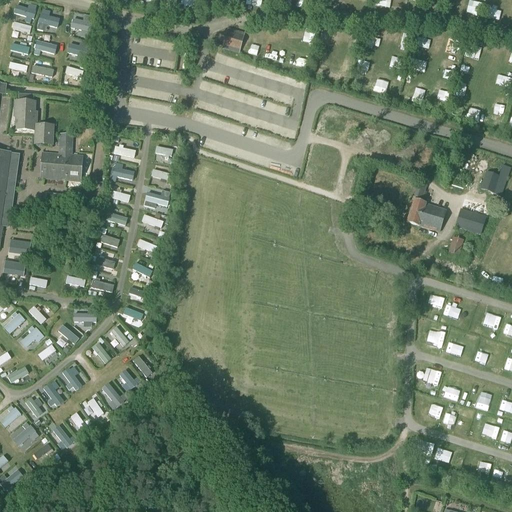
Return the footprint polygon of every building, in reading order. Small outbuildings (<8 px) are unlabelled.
[(34,16),(19,10),(17,16),(32,21),(34,16)] [(41,19),(39,25),(54,30),(56,24),(41,19)] [(75,22),(73,28),(90,33),(92,27),(75,22)] [(12,31),(30,35),(32,28),(14,24),(12,31)] [(228,30),(222,51),(239,56),(240,53),(245,34),(240,33),(228,30)] [(36,45),(34,51),(49,55),(51,49),(36,45)] [(12,46),(11,52),(29,55),(30,49),(12,46)] [(71,46),(69,52),(86,58),(88,52),(71,46)] [(10,64),(9,70),(26,74),(28,68),(10,64)] [(33,67),(31,74),(52,79),(54,72),(33,67)] [(67,68),(65,75),(74,78),(73,80),(77,81),(78,79),(81,80),(83,73),(67,68)] [(13,130),(13,131),(35,132),(36,126),(36,120),(34,120),(35,103),(15,102),(14,113),(16,113),(16,123),(15,122),(15,125),(16,125),(15,130),(13,130)] [(35,132),(35,146),(35,144),(41,144),(41,146),(52,146),(53,127),(36,126),(35,132)] [(73,136),(62,135),(61,148),(72,149),(73,136)] [(120,146),(119,149),(115,148),(114,155),(134,159),(136,152),(123,150),(123,147),(120,146)] [(43,154),(40,181),(80,184),(83,158),(71,157),(72,149),(61,148),(61,156),(43,154)] [(156,148),(155,155),(165,157),(164,159),(169,160),(169,158),(172,158),(173,151),(156,148)] [(0,245),(2,227),(0,227),(2,218),(10,219),(12,202),(10,202),(12,186),(6,185),(11,154),(0,152),(0,245)] [(481,191),(501,197),(510,169),(502,167),(498,178),(486,174),(481,191)] [(112,171),(111,177),(129,181),(130,176),(112,171)] [(151,178),(161,181),(160,183),(165,184),(165,182),(167,182),(169,175),(153,171),(151,178)] [(413,201),(406,224),(438,233),(445,211),(421,203),(426,188),(416,185),(411,200),(413,201)] [(111,199),(129,204),(130,197),(113,193),(111,199)] [(46,194),(45,205),(62,206),(63,196),(46,194)] [(147,201),(163,206),(165,199),(149,194),(147,201)] [(480,236),(485,219),(461,211),(455,228),(480,236)] [(108,214),(106,222),(125,227),(128,220),(108,214)] [(142,223),(161,230),(164,223),(144,216),(142,223)] [(120,241),(103,236),(101,244),(117,249),(120,241)] [(459,256),(461,248),(463,241),(453,238),(449,248),(450,248),(448,254),(459,256)] [(152,254),(155,255),(158,248),(140,241),(137,248),(149,253),(148,255),(151,257),(152,254)] [(8,261),(24,264),(25,257),(9,254),(8,261)] [(115,263),(104,260),(104,258),(100,257),(99,259),(98,259),(96,266),(113,271),(115,263)] [(135,264),(132,271),(149,279),(152,273),(135,264)] [(5,277),(21,280),(22,273),(6,270),(5,277)] [(65,284),(84,288),(86,281),(67,277),(65,284)] [(28,285),(45,289),(47,282),(29,278),(28,285)] [(114,286),(99,283),(100,281),(96,280),(96,282),(93,281),(91,289),(112,294),(114,286)] [(150,295),(130,289),(129,295),(137,297),(136,300),(140,302),(141,299),(148,301),(150,295)] [(29,313),(41,326),(46,321),(34,308),(29,313)] [(123,316),(134,320),(133,322),(136,323),(137,321),(140,323),(143,316),(126,309),(123,316)] [(96,325),(97,319),(81,314),(79,321),(96,325)] [(9,327),(13,332),(24,322),(20,317),(9,327)] [(74,346),(79,340),(62,327),(58,332),(69,341),(66,344),(70,347),(72,344),(74,346)] [(123,349),(129,344),(116,329),(110,333),(113,336),(110,338),(113,342),(116,340),(123,349)] [(23,342),(27,347),(41,335),(37,330),(23,342)] [(111,361),(99,345),(93,350),(105,365),(111,361)] [(42,362),(57,351),(53,346),(38,357),(42,362)] [(0,358),(0,367),(11,360),(7,354),(0,358)] [(133,363),(147,379),(152,375),(149,371),(151,369),(149,367),(147,368),(139,358),(133,363)] [(25,368),(7,378),(11,385),(14,383),(15,385),(19,382),(18,381),(29,375),(25,368)] [(70,371),(63,375),(72,389),(79,385),(73,377),(75,375),(72,371),(70,372),(70,371)] [(130,390),(135,387),(125,373),(120,377),(126,384),(123,386),(127,391),(129,389),(130,390)] [(44,390),(53,404),(59,400),(54,392),(56,391),(52,385),(44,390)] [(114,404),(119,400),(108,385),(103,388),(109,398),(108,399),(110,402),(112,401),(114,404)] [(32,400),(25,404),(37,420),(43,415),(32,400)] [(98,419),(104,415),(93,400),(87,404),(98,419)] [(0,424),(5,430),(20,417),(15,410),(0,422),(0,424)] [(78,434),(86,428),(76,414),(71,418),(76,426),(74,428),(78,434)] [(18,438),(22,443),(35,433),(31,428),(18,438)] [(65,445),(66,447),(71,444),(60,429),(55,432),(60,440),(58,441),(63,447),(65,445)] [(48,445),(33,456),(37,461),(46,454),(48,457),(54,453),(48,445)] [(0,470),(8,464),(3,458),(0,460),(0,470)] [(3,478),(4,480),(2,482),(6,486),(20,474),(16,470),(8,476),(7,475),(3,478)]
